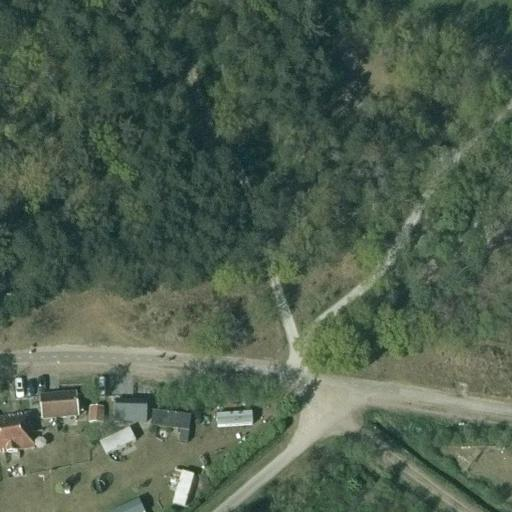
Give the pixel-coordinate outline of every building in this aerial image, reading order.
[(133,400),(133,380),(96,380),(96,399),(133,400)] [(76,396),(41,399),(43,422),(78,419),(77,415),(82,415),(81,399),(76,399),(76,396)] [(114,405),(113,423),(142,424),(143,407),(114,405)] [(104,409),(89,408),(89,424),(103,425),(104,409)] [(189,433),(191,417),(152,412),(150,428),(180,431),(189,433)] [(253,427),(252,414),(216,416),(217,429),(253,427)] [(0,420),(0,455),(34,450),(31,436),(33,435),(30,415),(0,420)] [(136,443),(129,430),(99,445),(105,458),(136,443)] [(180,433),(179,444),(187,445),(188,433),(180,433)] [(185,510),(194,477),(182,473),(172,506),(185,510)] [(206,478),(198,480),(201,489),(201,490),(209,488),(206,478)] [(143,511),(139,501),(113,511),(143,511)]
